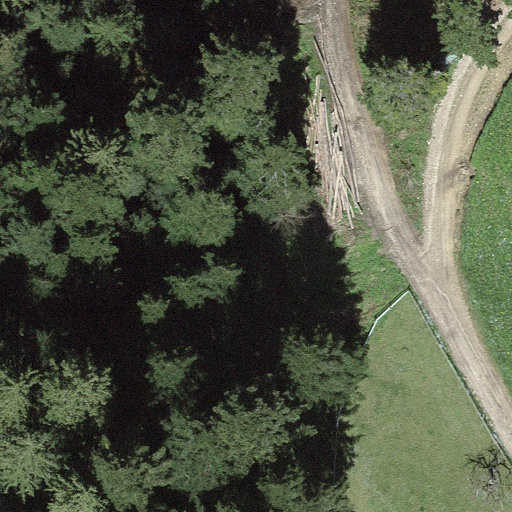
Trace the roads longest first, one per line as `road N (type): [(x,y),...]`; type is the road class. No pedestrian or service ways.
road 1 (track): [(330,0),(326,44),(336,90),(424,297),(511,439)]
road 2 (track): [(205,511),(299,300),(401,241)]
road 3 (track): [(424,297),(431,178),(446,127),(472,66),(511,16)]
